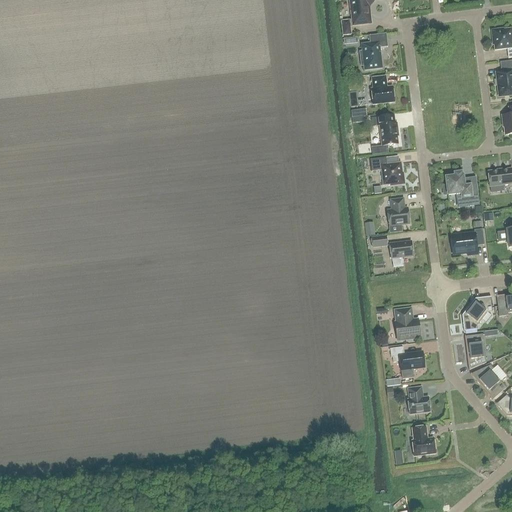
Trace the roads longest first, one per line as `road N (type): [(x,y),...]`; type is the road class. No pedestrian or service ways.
road 1 (residential): [(420,156),(404,25),(474,11)]
road 2 (residential): [(511,448),(448,370),(436,289)]
road 3 (residential): [(488,148),(474,11)]
road 4 (residential): [(436,289),(420,156)]
